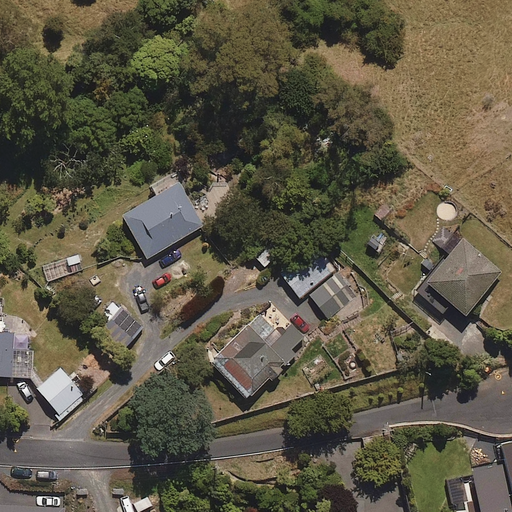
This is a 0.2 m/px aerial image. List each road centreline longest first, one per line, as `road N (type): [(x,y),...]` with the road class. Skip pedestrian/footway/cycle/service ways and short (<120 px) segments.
road 1 (residential): [(503,398),(344,431),(178,453),(56,454)]
road 2 (residential): [(181,313),(56,454)]
